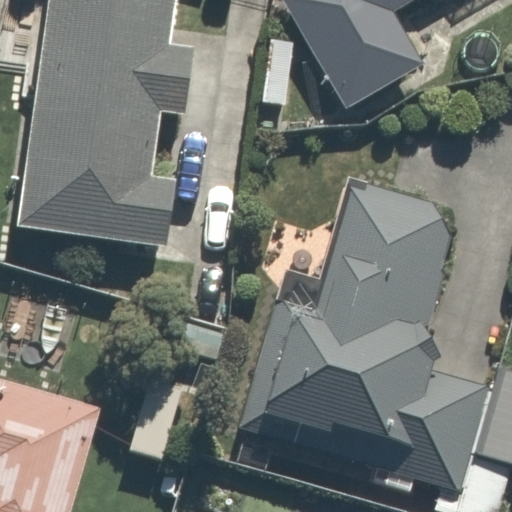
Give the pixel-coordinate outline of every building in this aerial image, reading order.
[(26,0),(0,195),(0,230),(147,250),(156,182),(134,179),(142,113),(161,115),(169,54),(150,52),(156,3),(133,0),(26,0)] [(264,0),(334,106),(414,54),(383,7),(393,0),(264,0)] [(283,37),(256,34),(250,101),(277,104),(283,37)] [(446,211),(328,187),(309,283),(264,273),(235,418),(339,439),(335,455),(460,480),(479,387),(413,374),(446,211)] [(53,511),(84,398),(0,375),(0,511),(53,511)]
